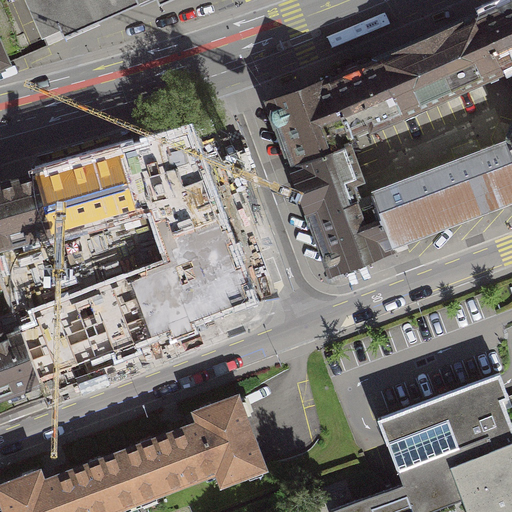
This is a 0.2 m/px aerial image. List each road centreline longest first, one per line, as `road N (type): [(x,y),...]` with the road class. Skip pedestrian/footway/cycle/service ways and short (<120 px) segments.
road 1 (residential): [(0,446),(304,324)]
road 2 (residential): [(199,61),(304,324)]
road 3 (residential): [(304,324),(511,251)]
road 4 (primary): [(0,125),(199,61)]
road 5 (primary): [(199,61),(368,0)]
